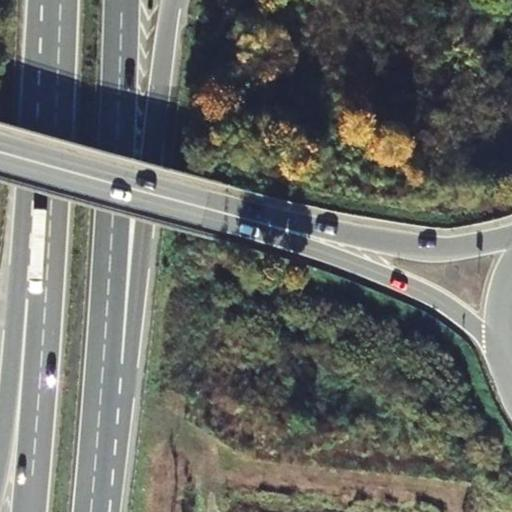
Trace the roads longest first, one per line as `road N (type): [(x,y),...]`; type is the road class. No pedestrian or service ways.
road 1 (trunk): [(104,364),(132,311),(171,0)]
road 2 (trunk): [(104,364),(121,0)]
road 3 (secondary): [(230,201),(429,288),(506,357)]
road 4 (trunk): [(61,0),(49,297)]
road 5 (secondary): [(511,230),(419,233),(230,201)]
road 6 (secondary): [(0,139),(230,201)]
road 7 (trunk): [(49,297),(31,511)]
road 8 (trunk): [(49,297),(0,483)]
road 9 (trunk): [(90,511),(104,364)]
